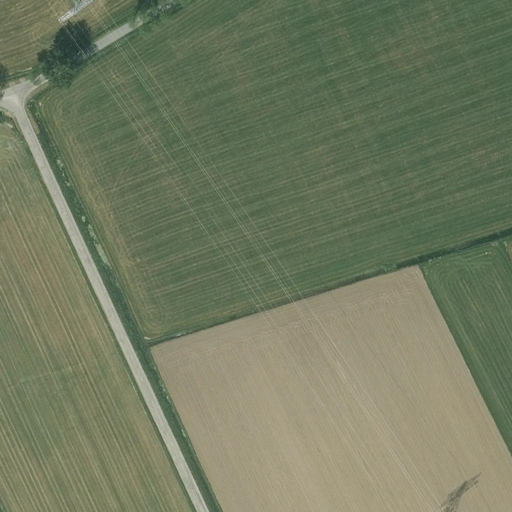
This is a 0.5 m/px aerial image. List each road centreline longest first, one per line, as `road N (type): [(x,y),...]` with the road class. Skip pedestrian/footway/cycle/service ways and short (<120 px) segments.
road 1 (unclassified): [(201,511),(11,96)]
road 2 (unclassified): [(11,96),(178,0)]
